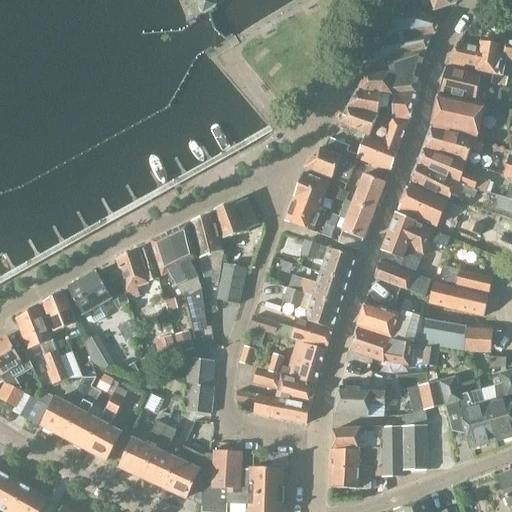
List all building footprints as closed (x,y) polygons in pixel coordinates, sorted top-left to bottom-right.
[(210,0),(196,0),(195,1),(202,13),(214,6),(210,0)] [(456,0),(427,0),(432,12),(454,5),(456,0)] [(390,17),(369,69),(410,54),(424,51),(438,26),(436,20),(415,14),(390,17)] [(477,48),(472,71),(492,76),(495,76),(501,77),(502,73),(504,62),(511,64),(511,40),(501,39),(500,47),(478,43),(477,48)] [(445,65),(472,71),(477,48),(457,43),(445,65)] [(369,69),(366,75),(365,75),(347,111),(376,117),(381,97),(394,97),(414,94),(424,51),(410,54),(369,69)] [(444,69),(437,94),(474,102),(479,77),(471,75),(472,72),(464,70),(463,74),(444,69)] [(506,79),(501,77),(495,76),(492,76),(490,84),(505,87),(506,79)] [(407,124),(414,94),(394,97),(391,121),(407,124)] [(436,95),(430,129),(474,138),(476,139),(476,138),(483,106),(436,95)] [(390,121),(376,117),(347,111),(338,128),(356,135),(357,131),(370,136),(372,128),(386,132),(390,121)] [(407,124),(391,121),(390,121),(386,132),(382,142),(370,136),(357,131),(356,135),(355,137),(364,141),(357,160),(380,170),(388,173),(407,124)] [(483,140),(476,138),(476,139),(474,138),(430,129),(422,149),(465,164),(469,151),(480,154),(483,140)] [(344,159),(345,154),(348,147),(329,139),(323,150),(344,159)] [(355,164),(348,162),(320,149),(305,169),(345,187),(355,164)] [(461,174),(463,170),(465,164),(422,149),(416,165),(455,183),(457,184),(458,183),(475,191),(474,190),(478,179),(461,174)] [(511,156),(510,156),(502,177),(511,180),(511,156)] [(448,201),(450,196),(459,199),(461,193),(473,198),(476,192),(475,191),(458,183),(457,184),(455,183),(416,165),(409,182),(446,200),(448,201)] [(380,170),(378,175),(386,178),(388,173),(380,170)] [(302,175),(293,199),(318,209),(328,185),(302,175)] [(343,201),(343,204),(372,215),(386,178),(378,175),(376,181),(363,176),(355,197),(347,194),(343,201)] [(442,205),(446,200),(409,182),(397,210),(433,226),(442,205)] [(342,201),(343,201),(347,194),(345,193),(339,190),(335,197),(342,201)] [(284,222),(312,233),(321,210),(318,209),(293,199),(284,222)] [(247,231),(258,226),(246,200),(235,205),(234,202),(213,211),(220,241),(248,233),(247,231)] [(339,217),(338,219),(346,222),(337,243),(358,251),(372,215),(343,204),(338,216),(339,217)] [(330,240),(338,219),(339,217),(338,216),(329,213),(321,236),(330,240)] [(223,250),(220,250),(211,215),(200,220),(189,224),(198,258),(198,259),(199,259),(207,256),(211,255),(211,273),(211,283),(216,284),(219,285),(216,300),(233,304),(239,305),(239,303),(242,288),(244,279),(246,270),(236,268),(222,265),(223,250)] [(395,215),(385,240),(381,252),(382,253),(374,278),(424,298),(430,281),(411,275),(412,271),(414,272),(422,255),(428,241),(445,248),(449,239),(432,231),(395,215)] [(188,225),(169,234),(179,268),(195,298),(186,303),(190,320),(193,333),(206,331),(201,290),(197,278),(190,263),(196,260),(188,225)] [(511,253),(511,232),(504,230),(498,250),(511,253)] [(90,239),(100,260),(115,253),(105,231),(90,239)] [(169,274),(181,296),(184,294),(186,303),(195,298),(179,268),(169,234),(151,243),(162,277),(169,274)] [(299,255),(324,264),(321,274),(347,283),(355,259),(329,250),(304,241),(299,255)] [(115,260),(118,269),(126,291),(128,301),(139,297),(136,288),(147,284),(142,268),(154,264),(147,245),(115,260)] [(454,286),(454,287),(488,295),(492,278),(461,271),(460,271),(446,268),(441,280),(454,286)] [(126,291),(118,269),(100,280),(96,273),(67,289),(82,317),(83,316),(87,323),(94,324),(105,318),(107,312),(103,305),(112,300),(117,310),(127,304),(125,292),(126,291)] [(315,283),(311,297),(340,306),(347,283),(321,274),(318,283),(315,283)] [(290,276),(286,288),(305,294),(309,281),(302,279),(302,280),(290,276)] [(433,284),(428,304),(483,317),(488,297),(433,284)] [(300,308),(305,294),(286,288),(282,302),(300,308)] [(63,291),(42,304),(54,334),(77,325),(63,291)] [(340,306),(311,297),(303,321),(332,330),(340,306)] [(461,352),(465,327),(442,324),(415,319),(411,336),(401,335),(406,321),(403,320),(404,317),(399,315),(364,304),(356,328),(392,339),(410,343),(461,352)] [(16,319),(28,351),(39,347),(43,356),(48,372),(45,373),(51,386),(60,384),(68,380),(64,371),(53,344),(52,342),(38,306),(16,319)] [(249,328),(275,336),(295,341),(326,350),(331,332),(296,320),(293,329),(278,325),(253,317),(249,328)] [(356,330),(349,352),(383,364),(386,357),(409,361),(412,345),(393,342),(356,330)] [(463,352),(490,354),(492,331),(466,330),(463,352)] [(193,350),(187,332),(174,336),(180,354),(193,350)] [(102,346),(96,336),(85,342),(91,353),(102,346)] [(6,338),(0,341),(0,376),(0,377),(5,385),(14,390),(19,393),(21,389),(10,371),(29,360),(24,350),(16,355),(6,338)] [(62,341),(53,344),(64,371),(73,368),(68,356),(62,341)] [(286,378),(315,387),(326,351),(296,342),(288,370),(281,367),(284,358),(272,355),(267,372),(286,378)] [(243,347),(238,363),(250,367),(255,350),(243,347)] [(435,368),(437,350),(423,348),(420,366),(435,368)] [(491,368),(505,369),(505,359),(491,358),(491,368)] [(188,360),(186,373),(212,376),(214,363),(188,360)] [(144,374),(137,363),(128,368),(135,380),(144,374)] [(286,378),(267,372),(261,370),(257,385),(277,391),(276,398),(310,406),(315,387),(286,378)] [(495,401),(484,404),(495,442),(511,437),(511,408),(509,397),(511,396),(511,371),(499,375),(501,385),(493,387),(495,401)] [(185,386),(187,386),(211,389),(212,376),(186,373),(185,386)] [(111,381),(102,376),(96,389),(104,394),(111,381)] [(83,378),(73,397),(71,402),(69,406),(57,399),(41,428),(63,439),(90,388),(91,388),(96,378),(83,378)] [(438,383),(445,405),(445,406),(457,403),(459,411),(469,449),(495,442),(484,404),(472,407),(466,394),(459,396),(454,379),(438,383)] [(438,382),(417,387),(422,411),(444,406),(438,382)] [(0,393),(0,399),(6,403),(14,390),(5,385),(0,393)] [(119,385),(104,413),(100,418),(99,422),(84,451),(106,462),(121,434),(108,427),(110,424),(114,419),(122,404),(128,390),(119,385)] [(187,386),(185,399),(212,402),(213,389),(211,389),(187,386)] [(63,439),(84,451),(99,422),(88,416),(90,412),(93,407),(100,393),(91,388),(90,388),(63,439)] [(6,403),(15,408),(16,408),(23,395),(19,393),(14,390),(6,403)] [(368,419),(369,407),(384,408),(385,394),(337,392),(336,418),(368,419)] [(12,413),(27,420),(37,402),(23,395),(16,408),(15,408),(12,413)] [(310,407),(257,397),(254,415),(306,425),(310,407)] [(210,415),(212,402),(185,399),(184,412),(210,415)] [(166,427),(156,422),(149,436),(147,442),(146,446),(133,440),(119,469),(142,479),(160,441),(166,427)] [(176,431),(175,431),(166,427),(142,479),(163,489),(177,460),(176,460),(165,455),(166,451),(170,446),(176,431)] [(426,427),(382,428),(382,456),(382,469),(383,478),(403,478),(403,470),(427,469),(426,427)] [(332,431),(331,451),(361,452),(361,455),(382,456),(382,428),(359,429),(332,431)] [(191,487),(202,491),(202,488),(203,471),(199,471),(187,465),(188,461),(191,456),(194,450),(183,446),(181,451),(178,457),(176,460),(177,460),(163,489),(186,500),(191,487)] [(331,451),(329,489),(370,491),(372,468),(382,469),(382,456),(361,455),(361,452),(331,451)] [(249,483),(240,482),(241,453),(213,452),(213,472),(203,471),(202,488),(227,489),(227,494),(283,496),(284,484),(286,483),(287,476),(284,474),(284,471),(250,469),(249,483)] [(511,471),(497,477),(509,508),(511,507),(511,471)] [(0,510),(3,511),(12,511),(25,489),(4,477),(0,483),(0,510)] [(239,505),(249,506),(248,511),(285,511),(283,509),(283,496),(227,494),(227,489),(202,488),(202,491),(201,511),(227,511),(227,504),(238,505),(239,505)] [(40,511),(47,501),(25,489),(12,511),(40,511)] [(432,511),(431,509),(428,499),(393,511),(432,511)]
